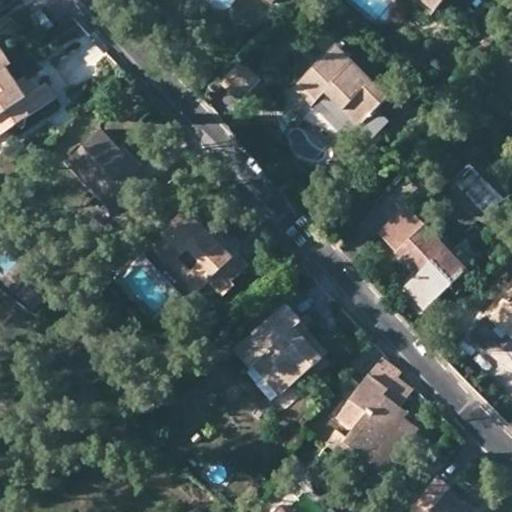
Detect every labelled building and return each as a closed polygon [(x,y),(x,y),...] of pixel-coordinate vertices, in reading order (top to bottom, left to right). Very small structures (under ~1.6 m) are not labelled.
[(261,0),(272,9),(279,0),(261,0)] [(387,0),(401,11),(408,3),(404,0),(387,0)] [(451,0),(404,0),(408,3),(432,23),(451,0)] [(32,4),(21,11),(41,37),(51,29),(32,4)] [(0,134),(13,126),(26,129),(26,118),(55,98),(47,84),(27,97),(7,68),(13,64),(3,50),(0,51),(0,134)] [(330,102),(348,119),(365,135),(396,103),(343,51),(301,95),(319,113),(330,102)] [(264,86),(244,67),(224,88),(244,107),(264,86)] [(359,141),(365,135),(348,119),(342,125),(359,141)] [(101,130),(64,164),(112,213),(148,180),(101,130)] [(418,197),(407,206),(424,224),(434,215),(418,197)] [(428,308),(467,271),(452,254),(424,224),(407,206),(378,235),(419,277),(408,288),(428,308)] [(187,209),(149,246),(195,294),(209,282),(219,293),(248,266),(223,239),(219,244),(206,229),(187,209)] [(210,225),(206,229),(219,244),(223,239),(210,225)] [(452,254),(467,271),(475,263),(460,247),(452,254)] [(10,277),(24,291),(42,274),(28,260),(10,277)] [(24,291),(33,300),(51,282),(42,274),(24,291)] [(511,304),(506,300),(491,318),(487,315),(468,337),(485,351),(504,350),(511,340),(511,304)] [(328,353),(286,305),(234,351),(250,370),(252,367),(278,397),(328,353)] [(399,374),(381,361),(337,420),(352,430),(347,438),(336,431),(326,446),(364,472),(371,462),(388,474),(419,430),(405,419),(408,414),(399,407),(411,390),(395,379),(399,374)] [(220,461),(205,478),(220,492),(236,475),(220,461)] [(450,486),(438,476),(417,505),(425,511),(472,511),(473,511),(447,491),(450,486)]
